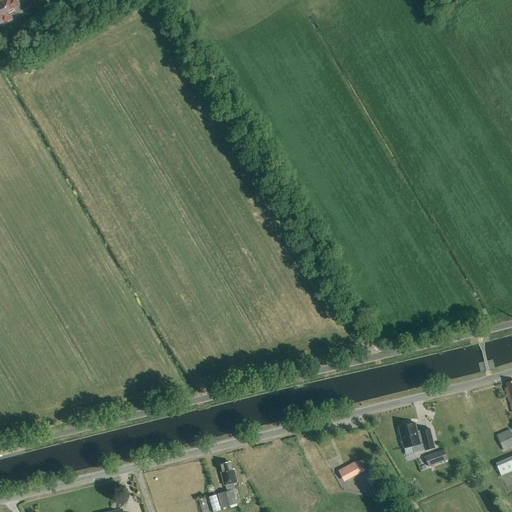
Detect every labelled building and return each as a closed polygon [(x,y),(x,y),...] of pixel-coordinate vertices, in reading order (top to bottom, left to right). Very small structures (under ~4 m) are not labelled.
[(0,0),(0,24),(10,19),(11,19),(10,18),(8,15),(7,12),(15,8),(17,6),(13,0),(0,0)] [(418,431),(416,422),(398,426),(403,449),(413,447),(414,454),(435,448),(430,428),(418,431)] [(503,451),(511,447),(511,435),(510,430),(496,435),(503,451)] [(428,467),(448,460),(444,450),(425,457),(428,467)] [(500,476),(511,471),(511,457),(496,464),(496,466),(500,476)] [(363,460),(358,463),(362,471),(365,476),(370,473),(363,460)] [(232,470),(230,462),(220,464),(222,472),(221,472),(224,485),(225,485),(226,492),(218,494),(221,508),(236,504),(233,490),(234,490),(233,483),(236,482),(233,469),(232,470)] [(344,480),(362,471),(358,463),(357,462),(339,471),(344,480)] [(370,487),(376,483),(370,473),(365,476),(370,487)]
